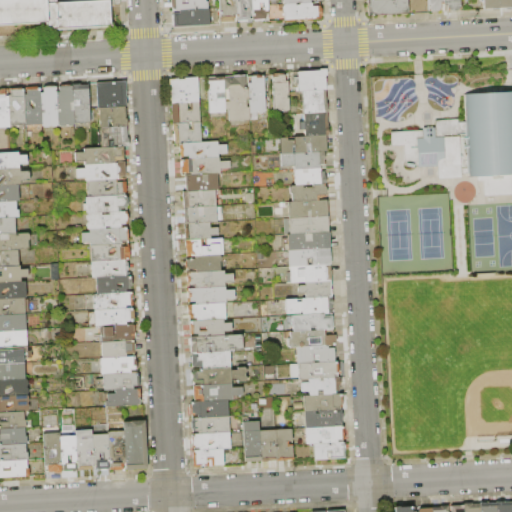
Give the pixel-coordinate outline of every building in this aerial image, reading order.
[(53,0),(54,3),(93,0),(107,0),(109,26),(50,30),(49,21),(29,22),(0,24),(0,0),(53,0)] [(170,0),(205,0),(205,12),(170,13),(170,0)] [(233,0),(235,24),(218,25),(217,0),(233,0)] [(250,0),(252,24),(235,24),(233,0),(250,0)] [(266,0),(268,23),(252,24),(250,0),(266,0)] [(318,0),(319,6),(282,8),(281,0),(318,0)] [(438,0),(440,14),(426,15),(425,0),(438,0)] [(440,14),(438,0),(456,0),(457,13),(440,14)] [(480,0),(511,0),(511,13),(481,15),(480,0)] [(366,4),(402,2),(405,2),(406,19),(366,21),(366,4)] [(282,8),(319,6),(319,22),(282,23),(282,8)] [(208,26),(172,28),(171,14),(208,12),(208,26)] [(324,69),(326,88),(323,88),(299,91),(292,91),(291,71),(324,69)] [(265,75),(287,74),(290,111),(268,112),(265,75)] [(245,76),(265,75),(268,112),(247,113),(245,76)] [(224,77),(245,76),(247,118),(226,119),(224,77)] [(168,79),(196,77),(198,101),(170,103),(168,79)] [(96,80),(124,79),(124,105),(98,106),(96,80)] [(206,79),(223,79),(224,112),(207,113),(206,79)] [(72,87),(88,86),(91,125),(74,126),(72,87)] [(55,88),(72,87),(74,123),(57,124),(55,88)] [(39,89),(55,88),(57,124),(41,125),(39,89)] [(299,91),(323,88),(324,112),(300,113),(299,91)] [(22,90),(39,89),(41,125),(24,125),(22,90)] [(6,91),(22,90),(24,125),(8,126),(6,91)] [(0,91),(6,91),(8,126),(0,126),(0,91)] [(473,176),(467,176),(467,173),(459,173),(459,177),(437,178),(436,167),(416,168),(416,164),(404,165),(403,145),(389,146),(389,131),(421,129),(421,127),(433,126),(433,129),(434,129),(433,120),(456,118),(456,122),(464,121),(463,94),(511,91),(511,178),(510,179),(511,193),(482,195),(481,180),(474,181),(473,176)] [(170,103),(198,101),(200,120),(172,123),(170,103)] [(98,106),(124,105),(125,126),(99,127),(98,106)] [(300,113),(324,112),(325,134),(301,135),(300,113)] [(200,120),(202,141),(174,144),(172,123),(200,120)] [(99,127),(125,126),(125,147),(124,147),(101,147),(99,127)] [(278,137),(325,134),(326,151),(279,153),(278,137)] [(181,143),(223,141),(224,156),(181,158),(181,143)] [(124,147),(124,162),(79,163),(78,148),(101,147),(124,147)] [(0,149),(23,148),(24,164),(0,165),(0,149)] [(326,151),(327,166),(323,167),(292,169),(280,169),(279,153),(326,151)] [(181,158),(224,156),(225,172),(215,173),(182,175),(181,158)] [(124,162),(125,179),(78,180),(77,163),(79,163),(124,162)] [(0,165),(24,164),(25,181),(16,181),(0,182),(0,165)] [(292,169),(323,167),(325,183),(293,186),(292,169)] [(182,175),(215,173),(216,189),(214,190),(183,191),(182,175)] [(86,180),(125,179),(125,194),(87,195),(86,180)] [(0,182),(16,181),(17,198),(0,198),(0,182)] [(276,187),(324,185),(324,200),(276,202),(276,187)] [(183,191),(214,190),(215,207),(184,208),(183,191)] [(84,196),(125,194),(126,211),(85,213),(84,196)] [(0,198),(17,198),(19,213),(14,214),(0,214),(0,198)] [(276,202),(324,200),(325,216),(277,218),(276,202)] [(184,208),(215,207),(219,206),(220,222),(214,223),(184,224),(184,208)] [(85,213),(126,211),(127,227),(86,229),(85,213)] [(0,214),(14,214),(15,230),(0,230),(0,214)] [(287,218),(325,216),(326,232),(287,234),(287,218)] [(184,224),(214,223),(215,238),(185,238),(184,224)] [(86,229),(127,227),(127,243),(89,245),(86,245),(86,229)] [(0,230),(15,230),(26,229),(27,246),(15,247),(0,247),(0,230)] [(287,234),(326,232),(327,247),(288,249),(287,234)] [(185,238),(215,238),(221,238),(222,255),(220,255),(186,255),(185,238)] [(89,245),(127,243),(128,259),(89,261),(89,245)] [(0,247),(15,247),(16,263),(0,264),(0,247)] [(288,249),(327,247),(328,264),(289,266),(288,249)] [(220,255),(221,270),(186,271),(186,255),(220,255)] [(89,261),(128,259),(129,275),(94,276),(90,277),(89,261)] [(0,264),(16,263),(17,279),(0,280),(0,264)] [(289,266),(328,264),(328,281),(290,283),(289,266)] [(186,271),(221,270),(233,270),(233,287),(187,288),(186,271)] [(94,276),(129,275),(129,292),(95,293),(94,276)] [(0,280),(24,279),(25,295),(0,296),(0,280)] [(290,283),(328,281),(329,297),(291,299),(290,283)] [(233,287),(234,302),(224,303),(188,304),(187,288),(233,287)] [(95,293),(129,292),(130,307),(129,307),(96,308),(95,293)] [(0,296),(23,295),(24,310),(0,311),(0,296)] [(284,300),(325,298),(326,313),(285,315),(284,300)] [(188,304),(224,303),(224,319),(188,321),(188,304)] [(96,308),(129,307),(130,323),(96,324),(96,308)] [(0,311),(25,311),(25,325),(0,326),(0,311)] [(291,314),(326,313),(327,330),(292,331),(291,314)] [(188,321),(224,319),(230,319),(231,335),(189,336),(188,321)] [(96,324),(131,323),(132,339),(97,340),(96,324)] [(0,326),(25,325),(26,342),(20,343),(0,343),(0,326)] [(292,331),(327,330),(328,345),(293,347),(292,331)] [(189,336),(231,335),(240,335),(241,351),(228,351),(189,353),(189,336)] [(132,339),(132,354),(100,355),(100,340),(132,339)] [(0,343),(20,343),(20,358),(0,359),(0,343)] [(296,347),(328,345),(329,361),(296,363),(296,347)] [(189,353),(228,351),(228,368),(190,369),(189,353)] [(99,356),(132,354),(133,370),(101,372),(100,372),(99,356)] [(0,359),(20,358),(24,358),(25,374),(0,375),(0,359)] [(296,363),(335,361),(336,377),(297,379),(296,363)] [(190,369),(228,368),(229,384),(190,385),(190,369)] [(133,370),(135,388),(134,388),(102,390),(101,372),(133,370)] [(0,376),(25,374),(26,389),(0,391),(0,376)] [(300,379),(336,377),(337,393),(301,395),(300,379)] [(229,384),(230,399),(226,399),(193,401),(192,386),(229,384)] [(102,390),(134,388),(135,403),(103,405),(102,390)] [(0,391),(26,389),(27,407),(0,409),(0,391)] [(301,395),(337,393),(338,410),(302,412),(301,395)] [(193,401),(226,399),(227,417),(194,418),(193,401)] [(0,409),(22,408),(23,423),(0,424),(0,409)] [(302,412),(338,410),(339,426),(303,428),(302,412)] [(142,415),(145,466),(123,467),(121,426),(120,416),(142,415)] [(227,417),(228,432),(192,434),(191,418),(194,418),(227,417)] [(0,424),(23,423),(24,440),(0,441),(0,424)] [(89,424),(90,433),(105,433),(104,424),(89,424)] [(72,426),(89,425),(89,430),(90,468),(73,468),(72,431),(72,426)] [(121,426),(123,467),(107,467),(104,429),(104,427),(121,426)] [(303,428),(339,426),(340,443),(313,444),(304,444),(303,428)] [(41,430),(57,429),(57,432),(59,469),(43,469),(41,430)] [(104,429),(107,467),(90,468),(89,430),(104,429)] [(258,431),(274,430),(276,460),(259,461),(258,431)] [(274,430),(291,430),(292,459),(276,460),(274,430)] [(57,432),(72,431),(73,468),(59,469),(57,432)] [(242,432),(258,431),(259,461),(243,461),(242,432)] [(192,434),(228,432),(229,449),(221,450),(193,451),(192,434)] [(0,441),(24,440),(25,455),(0,457),(0,441)] [(313,444),(340,443),(343,442),(344,460),(313,461),(313,444)] [(193,451),(221,450),(222,466),(194,468),(193,451)] [(0,457),(25,455),(26,474),(0,475),(0,457)] [(509,501),(509,511),(495,511),(494,502),(509,501)] [(494,502),(495,511),(476,511),(476,504),(494,502)] [(408,503),(408,511),(391,511),(391,504),(408,503)]
